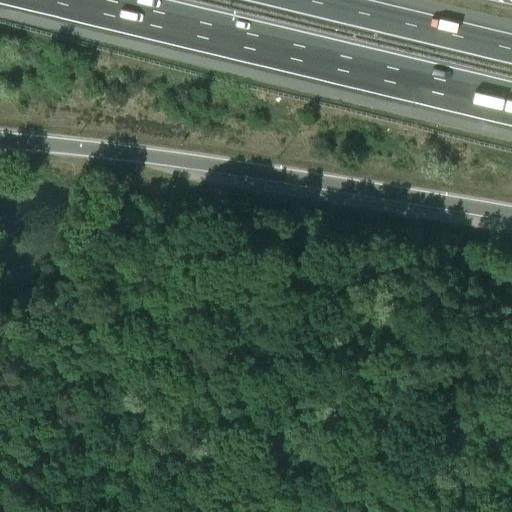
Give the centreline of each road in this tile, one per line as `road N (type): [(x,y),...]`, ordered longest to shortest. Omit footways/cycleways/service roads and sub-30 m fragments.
road 1 (motorway): [(0,141),(511,218)]
road 2 (motorway): [(70,0),(511,108)]
road 3 (motorway): [(511,43),(321,0)]
